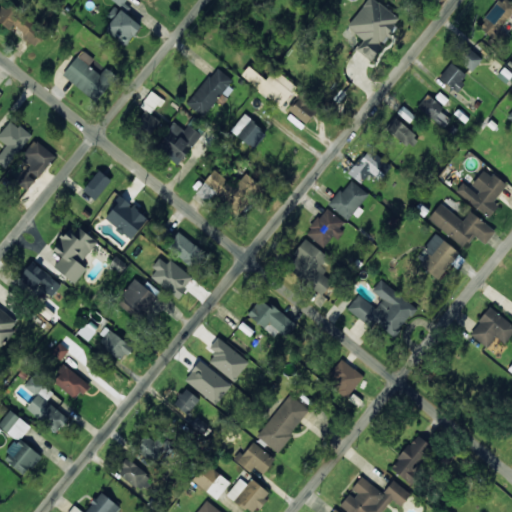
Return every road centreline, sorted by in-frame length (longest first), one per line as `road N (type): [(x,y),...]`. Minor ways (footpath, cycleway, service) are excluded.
road 1 (residential): [(511,474),(0,56)]
road 2 (residential): [(41,511),(455,0)]
road 3 (residential): [(291,511),(511,239)]
road 4 (residential): [(0,252),(204,0)]
